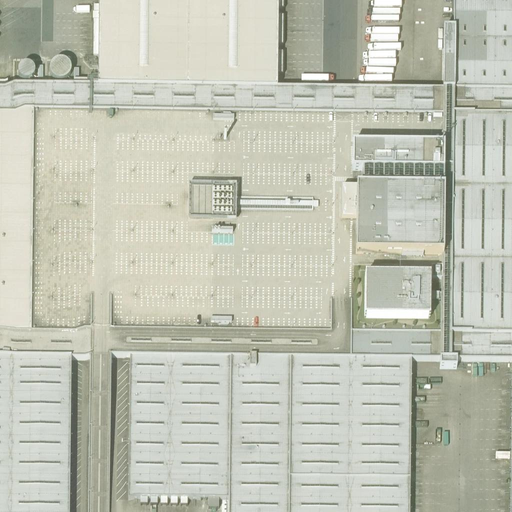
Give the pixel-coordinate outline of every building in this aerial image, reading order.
[(277,0),(98,0),(97,88),(277,90),(277,0)] [(511,0),(453,0),(453,32),(443,32),(442,92),(442,118),(442,151),(443,151),(443,194),(443,260),(440,260),(440,272),(431,272),(430,284),(440,284),(439,362),(439,370),(456,370),(456,362),(511,363),(511,362),(511,0)] [(62,63),(60,63),(58,63),(56,63),(54,64),(53,65),(52,66),(51,68),(50,69),(50,71),(49,73),(49,75),(50,76),(50,77),(51,79),(52,81),(53,82),(55,83),(57,83),(58,84),(60,84),(62,84),(64,83),(66,82),(67,81),(68,80),(69,79),(70,77),(70,76),(71,75),(71,73),(70,71),(70,70),(70,68),(69,67),(68,66),(67,65),(65,64),(64,63),(62,63)] [(20,81),(36,83),(38,68),(22,66),(20,81)] [(97,88),(86,88),(87,84),(78,84),(78,72),(73,72),(73,84),(73,88),(72,88),(0,87),(0,113),(442,118),(442,92),(277,90),(97,88)] [(442,118),(0,113),(0,357),(71,358),(130,359),(411,362),(439,362),(440,284),(430,284),(431,272),(440,272),(440,260),(443,260),(443,194),(443,151),(442,151),(442,118)] [(69,511),(71,358),(0,357),(0,511),(69,511)] [(409,511),(411,362),(130,359),(128,499),(228,500),(228,511),(409,511)]
